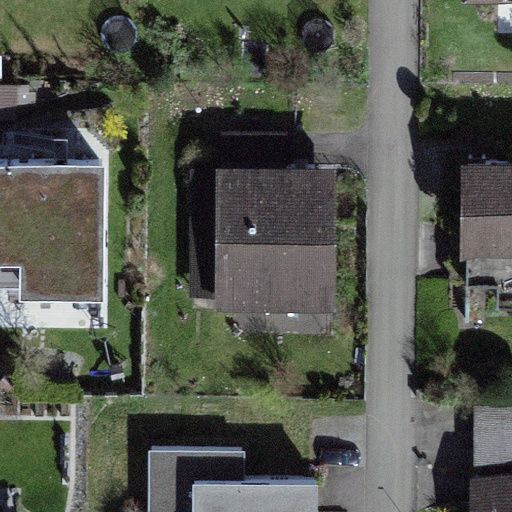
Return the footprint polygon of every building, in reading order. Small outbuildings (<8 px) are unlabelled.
[(0,111),(17,111),(17,79),(0,78),(0,111)] [(287,118),(221,120),(222,154),(211,154),(212,167),(192,168),(195,301),(337,299),(334,154),(287,155),(287,118)] [(511,147),(455,146),(453,244),(465,245),(465,279),(491,280),(491,301),(511,301),(511,147)] [(0,284),(93,283),(91,149),(0,149),(0,284)] [(511,511),(511,400),(473,401),(474,458),(461,458),(461,511),(511,511)] [(249,447),(151,447),(150,511),(310,511),(311,474),(249,473),(249,447)]
